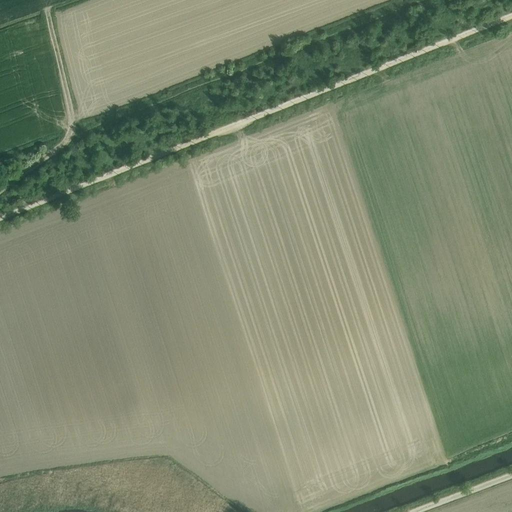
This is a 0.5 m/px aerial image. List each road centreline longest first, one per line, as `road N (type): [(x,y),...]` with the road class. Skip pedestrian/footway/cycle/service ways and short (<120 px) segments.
road 1 (unclassified): [(0,218),(511,16)]
road 2 (track): [(70,136),(47,14)]
